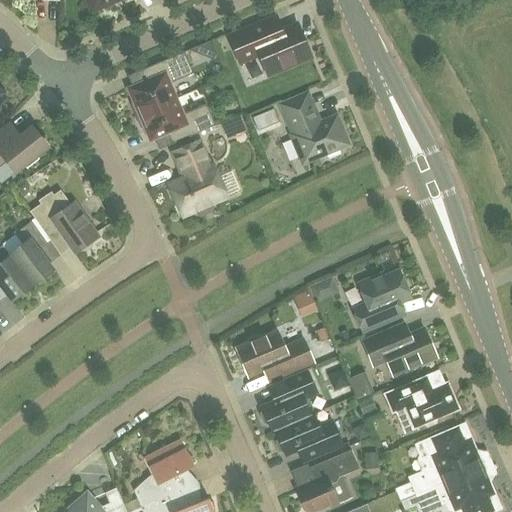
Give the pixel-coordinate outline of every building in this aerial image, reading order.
[(85,0),(91,12),(111,4),(110,0),(85,0)] [(266,74),(310,57),(298,25),(282,31),(276,17),(229,36),(239,62),(258,54),(266,74)] [(202,45),(198,54),(222,63),(212,40),(202,45)] [(145,82),(128,89),(133,100),(131,106),(136,116),(176,99),(169,84),(193,74),(184,52),(140,71),(145,82)] [(292,136),(303,163),(326,154),(327,156),(340,151),(339,148),(348,145),(336,117),(319,124),(307,94),(281,105),(294,135),(292,136)] [(176,99),(136,116),(140,127),(145,129),(150,141),(167,134),(172,145),(216,126),(207,104),(183,115),(176,99)] [(253,118),(259,131),(279,122),(274,109),(253,118)] [(243,114),(222,124),(227,135),(249,125),(243,114)] [(3,129),(0,131),(0,164),(5,160),(15,173),(25,165),(27,167),(38,159),(36,157),(48,147),(32,127),(13,142),(3,129)] [(169,185),(183,216),(195,211),(197,214),(201,216),(212,212),(213,208),(212,204),(227,197),(213,166),(210,167),(199,141),(173,153),(184,179),(169,185)] [(233,170),(222,174),(229,193),(240,189),(233,170)] [(26,182),(17,188),(24,196),(29,192),(30,187),(26,182)] [(41,204),(30,212),(48,237),(58,229),(75,253),(79,250),(83,251),(89,247),(90,243),(98,237),(74,203),(71,205),(60,190),(54,195),(51,192),(39,201),(41,204)] [(15,234),(22,244),(9,255),(33,286),(54,270),(38,250),(47,243),(32,221),(15,234)] [(0,285),(12,302),(33,286),(9,255),(9,256),(0,263),(0,285)] [(383,274),(359,284),(367,304),(353,310),(363,332),(405,314),(399,302),(410,297),(399,271),(384,277),(383,274)] [(317,283),(308,287),(309,290),(315,304),(324,300),(317,283)] [(309,290),(293,297),(301,318),(318,311),(315,304),(309,290)] [(436,356),(425,331),(410,336),(404,324),(363,341),(374,365),(387,360),(393,374),(436,356)] [(326,328),(316,332),(320,343),(330,338),(326,328)] [(284,349),(277,332),(260,340),(256,338),(248,342),(246,346),(237,350),(248,376),(262,370),(267,382),(287,373),(313,362),(304,340),(284,349)] [(262,408),(263,410),(260,414),(264,423),(269,424),(272,432),(313,414),(313,413),(312,414),(305,399),(317,394),(306,369),(267,386),(274,402),(262,408)] [(426,377),(385,395),(393,412),(395,411),(404,432),(414,428),(423,424),(427,427),(436,423),(436,419),(458,409),(448,384),(445,385),(439,387),(437,390),(431,388),(426,377)] [(371,398),(359,403),(366,421),(379,415),(371,398)] [(319,427),(313,414),(272,432),(275,431),(278,438),(276,442),(279,451),(284,452),(285,454),(298,449),(303,462),(342,445),(332,421),(319,427)] [(412,483),(396,490),(400,502),(401,502),(411,497),(483,466),(465,424),(424,441),(430,455),(428,461),(431,469),(410,478),(412,483)] [(160,501),(179,492),(172,477),(194,466),(193,463),(195,461),(187,452),(181,440),(166,447),(164,445),(154,453),(144,459),(152,474),(133,490),(139,504),(148,499),(154,511),(163,508),(160,501)] [(297,488),(296,488),(306,511),(318,511),(338,504),(352,497),(343,476),(359,469),(351,450),(309,468),(315,480),(297,488)] [(365,465),(379,463),(378,453),(365,454),(365,465)] [(493,511),(501,509),(483,466),(417,495),(424,511),(446,502),(449,510),(455,511),(454,511),(493,511)] [(104,511),(87,492),(64,511),(126,511),(123,504),(108,511),(104,511)] [(148,499),(139,504),(143,511),(214,511),(213,501),(210,501),(209,498),(186,508),(179,492),(160,501),(163,508),(154,511),(148,499)] [(411,497),(401,502),(405,511),(415,507),(411,497)]
